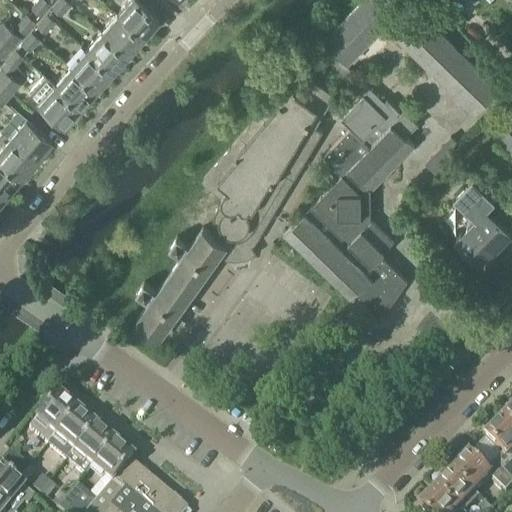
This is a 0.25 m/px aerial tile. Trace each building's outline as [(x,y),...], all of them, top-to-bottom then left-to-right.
[(35,0),(30,8),(37,14),(48,1),(46,0),(35,0)] [(67,0),(57,0),(51,7),(59,15),(70,2),(67,0)] [(131,0),(118,15),(142,37),(158,19),(137,0),(131,0)] [(323,156),(325,158),(341,174),(283,234),(350,299),(359,290),(383,314),(407,280),(381,254),(395,240),(371,217),(371,190),(414,146),(405,136),(418,122),(404,109),(401,112),(387,99),(385,102),(345,63),(385,21),(397,32),(396,33),(475,111),(497,89),(420,12),(424,8),(415,0),(405,0),(402,4),(397,0),(396,2),(393,0),(362,0),(325,38),(340,53),(330,63),(338,70),(363,94),(341,117),(351,127),(323,156)] [(14,25),(22,32),(33,19),(25,13),(14,25)] [(46,13),(35,25),(45,33),(55,20),(46,13)] [(118,15),(102,32),(126,54),(142,37),(118,15)] [(2,21),(0,22),(0,36),(10,45),(18,36),(2,21)] [(30,31),(20,43),(29,51),(39,38),(30,31)] [(102,32),(86,50),(111,71),(126,54),(102,32)] [(10,45),(0,36),(0,53),(1,55),(10,45)] [(15,49),(4,61),(14,68),(24,56),(15,49)] [(111,71),(86,50),(71,67),(95,89),(111,71)] [(2,67),(0,69),(0,82),(12,92),(20,83),(2,67)] [(71,67),(55,84),(79,106),(95,89),(71,67)] [(221,197),(221,198),(221,200),(221,201),(222,202),(220,203),(218,205),(217,206),(216,208),(215,210),(214,211),(213,213),(213,214),(213,216),(212,217),(213,221),(213,223),(213,225),(214,227),(216,230),(217,231),(218,233),(216,236),(202,227),(189,245),(177,236),(169,246),(182,255),(157,290),(144,281),(136,292),(149,301),(136,319),(139,321),(134,328),(151,341),(157,334),(160,336),(170,322),(175,326),(180,320),(174,316),(217,256),(225,258),(235,260),(247,258),(256,253),(251,246),(255,243),(322,130),(316,125),(334,94),(304,71),(290,87),(285,82),(201,179),(221,197)] [(12,92),(0,82),(0,98),(3,102),(12,92)] [(79,106),(55,84),(39,102),(63,124),(79,106)] [(16,108),(0,127),(0,130),(0,131),(33,159),(50,139),(25,118),(26,117),(16,108)] [(511,126),(500,138),(499,140),(511,152),(511,126)] [(0,131),(0,130),(0,162),(18,178),(33,159),(0,131)] [(425,162),(433,171),(436,173),(462,147),(450,136),(425,162)] [(0,162),(0,194),(2,196),(18,178),(0,162)] [(474,179),(456,198),(477,217),(456,239),(468,250),(461,258),(474,271),(511,231),(509,229),(493,214),(487,208),(495,199),(474,179)] [(56,396),(28,430),(47,446),(75,412),(56,396)] [(511,409),(502,419),(511,428),(511,409)] [(75,412),(47,446),(65,461),(94,428),(75,412)] [(511,428),(502,419),(484,439),(501,456),(493,464),(511,482),(511,428)] [(94,428),(65,461),(84,477),(88,472),(112,444),(94,428)] [(309,430),(303,438),(313,447),(320,439),(309,430)] [(112,444),(88,472),(108,489),(113,482),(112,481),(127,463),(129,464),(132,460),(112,444)] [(28,468),(9,452),(0,462),(19,479),(28,468)] [(467,455),(451,473),(473,494),(489,477),(494,482),(506,493),(507,494),(511,488),(511,482),(493,464),(485,472),(467,455)] [(95,504),(88,511),(104,511),(107,509),(123,490),(148,511),(183,511),(184,511),(129,464),(127,463),(112,481),(113,482),(108,489),(95,504)] [(0,472),(0,504),(8,511),(16,511),(22,505),(25,508),(32,499),(22,491),(0,472)] [(451,473),(434,491),(456,511),(473,494),(451,473)] [(37,495),(47,484),(40,478),(31,489),(37,495)] [(47,484),(37,495),(41,498),(50,487),(47,484)] [(88,511),(95,504),(76,487),(57,510),(58,511),(88,511)] [(148,511),(123,490),(107,509),(109,511),(148,511)] [(425,495),(416,503),(419,506),(417,508),(420,511),(455,511),(456,511),(434,491),(427,497),(425,495)]
